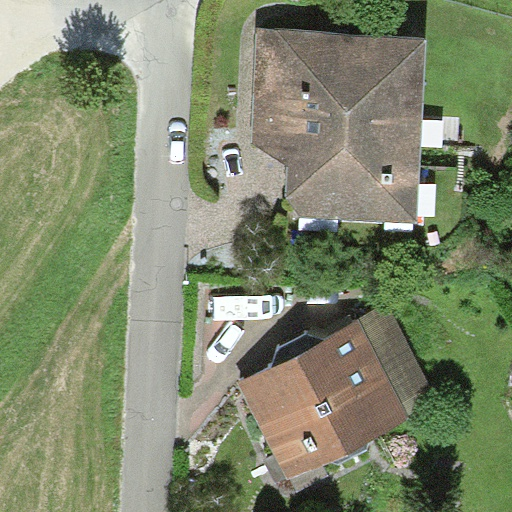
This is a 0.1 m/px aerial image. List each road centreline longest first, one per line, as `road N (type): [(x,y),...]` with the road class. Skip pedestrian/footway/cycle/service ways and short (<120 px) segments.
road 1 (residential): [(144,511),(166,0)]
road 2 (track): [(110,0),(22,47),(0,23)]
